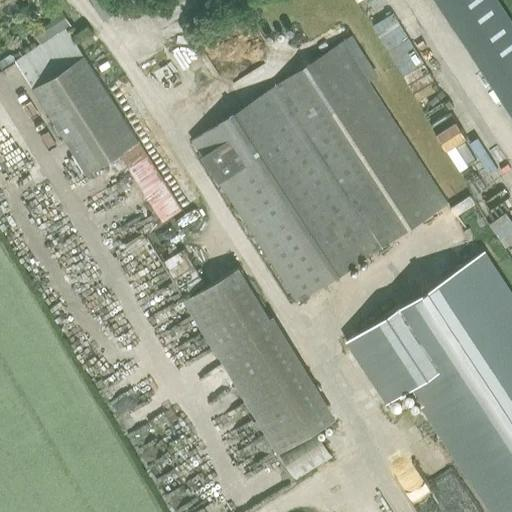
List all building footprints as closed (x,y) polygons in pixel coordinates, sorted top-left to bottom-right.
[(117,11),(109,0),(91,0),(104,19),(117,11)] [(511,21),(498,0),(437,0),(511,113),(511,21)] [(382,20),(370,26),(377,41),(390,35),(382,20)] [(66,25),(15,58),(33,86),(57,72),(84,54),(66,25)] [(193,139),(297,300),(447,203),(368,80),(378,73),(353,35),(193,139)] [(426,35),(418,43),(429,55),(437,47),(426,35)] [(188,46),(179,50),(185,65),(195,61),(188,46)] [(84,54),(57,72),(33,86),(88,173),(120,153),(139,141),(84,54)] [(444,61),(432,68),(436,76),(422,84),(425,91),(415,97),(420,106),(457,86),(444,61)] [(423,112),(434,129),(454,116),(442,99),(423,112)] [(139,141),(120,153),(162,220),(181,207),(139,141)] [(456,165),(472,155),(467,147),(451,156),(456,165)] [(347,339),(387,402),(413,385),(496,511),(511,511),(511,297),(482,251),(419,292),(347,339)] [(239,265),(184,299),(215,350),(270,317),(239,265)] [(270,317),(215,350),(279,454),(280,454),(316,432),(334,421),(270,317)] [(280,454),(296,480),(332,458),(316,432),(280,454)]
